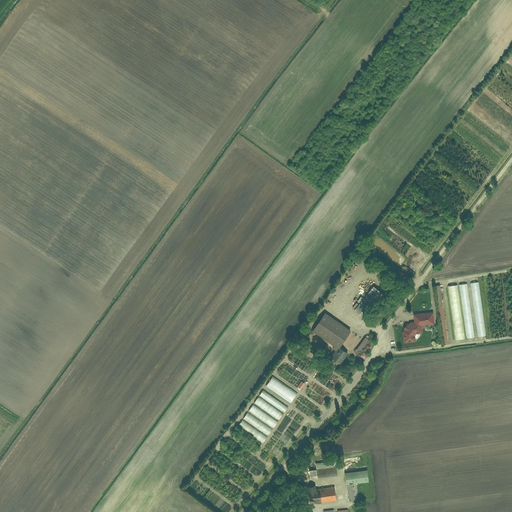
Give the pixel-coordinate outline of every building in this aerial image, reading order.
[(478,283),(470,284),(477,337),(485,336),(478,283)] [(467,284),(458,285),(466,338),(474,337),(467,284)] [(457,286),(446,287),(454,340),(464,339),(457,286)] [(373,288),(354,311),(365,320),(384,297),(373,288)] [(410,323),(402,332),(403,344),(415,343),(414,337),(415,335),(422,334),(422,327),(435,325),(433,313),(413,314),(414,323),(410,323)] [(350,331),(324,314),(312,333),(337,350),(338,348),(350,331)] [(370,342),(365,338),(356,351),(362,355),(370,342)] [(347,354),(338,348),(337,350),(331,360),(340,366),(347,354)] [(272,377),(266,387),(290,404),(297,393),(272,377)] [(287,407),(263,390),(259,396),(283,412),(287,407)] [(282,414),(259,397),(254,404),(278,421),(282,414)] [(253,405),(248,412),(272,429),(277,422),(253,405)] [(247,413),(243,419),(267,436),(271,430),(247,413)] [(242,421),(237,427),(262,444),(266,438),(242,421)] [(316,477),(336,474),(335,469),(334,461),(334,460),(314,462),(315,468),(316,477)] [(309,478),(316,477),(315,468),(308,469),(309,478)] [(367,480),(365,471),(345,473),(346,483),(355,482),(367,480)] [(357,499),(355,482),(346,483),(348,500),(357,499)] [(321,502),(336,500),(334,486),(318,489),(319,497),(320,497),(321,502)]
